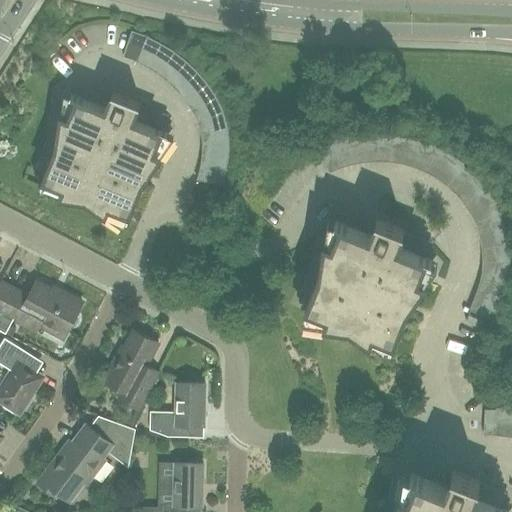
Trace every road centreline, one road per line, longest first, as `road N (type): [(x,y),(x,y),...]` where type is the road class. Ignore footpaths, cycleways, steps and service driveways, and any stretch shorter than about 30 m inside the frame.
road 1 (tertiary): [(207,0),(313,16),(511,22)]
road 2 (residential): [(0,477),(58,405),(123,280)]
road 3 (residential): [(238,439),(232,347),(212,327),(123,280)]
road 4 (residential): [(123,280),(0,217)]
